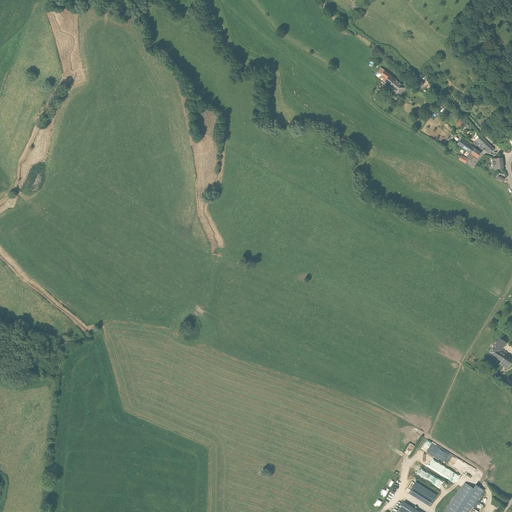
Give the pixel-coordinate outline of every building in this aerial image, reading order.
[(381,75),(386,79),(387,78),(392,83),(397,88),(401,84),(388,74),(381,68),(378,72),(382,74),(381,75)] [(387,78),(386,79),(383,83),(399,96),(406,88),(401,84),(397,88),(392,83),(387,78)] [(494,149),(480,135),(473,143),(476,146),(476,145),(481,150),(480,148),(481,147),(482,149),(484,147),(490,153),(494,149)] [(458,144),(469,152),(466,157),(468,158),(471,154),(474,148),(461,139),(458,143),(458,144)] [(468,158),(474,162),(481,153),(474,148),(471,154),(468,158)] [(502,158),(497,158),(492,159),(493,169),(503,168),(502,158)] [(506,342),(505,341),(507,338),(502,335),(496,344),(490,352),(502,360),(506,355),(505,355),(499,350),(501,347),(502,348),(504,345),(506,342)] [(510,365),(511,361),(511,359),(506,355),(502,360),(499,363),(507,369),(509,365),(510,365)] [(431,505),(438,493),(416,480),(409,492),(431,505)] [(469,511),(484,491),(475,485),(473,488),(465,483),(444,511),(469,511)]
